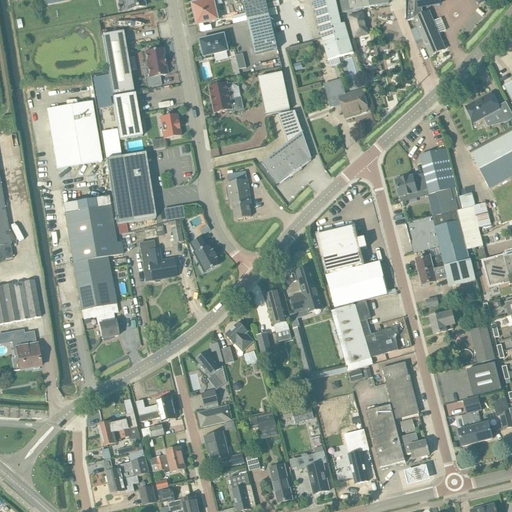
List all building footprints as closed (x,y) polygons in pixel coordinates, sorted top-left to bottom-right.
[(126,0),(128,10),(145,6),(143,0),(126,0)] [(193,7),(191,8),(193,15),(195,15),(197,25),(210,22),(211,30),(234,24),(232,16),(226,18),(224,12),(225,12),(223,4),(214,6),(212,0),(203,2),(203,1),(202,2),(202,3),(192,5),(193,7)] [(265,0),(242,0),(244,6),(247,22),(269,16),(266,1),(265,0)] [(341,14),(340,9),(338,9),(336,0),(300,0),(301,1),(305,0),(312,0),(319,31),(328,61),(354,53),(345,23),(342,24),(339,14),(341,14)] [(340,9),(341,14),(390,3),(388,0),(339,0),(341,9),(340,9)] [(439,0),(416,0),(418,9),(441,5),(439,0)] [(429,12),(414,18),(430,57),(445,49),(438,34),(433,22),(429,12)] [(353,40),(369,37),(363,14),(348,18),(353,40)] [(269,16),(247,22),(255,56),(278,50),(269,16)] [(127,59),(122,32),(100,36),(108,76),(111,96),(133,92),(129,70),(135,69),(133,58),(127,59)] [(230,43),(229,35),(224,36),(224,35),(217,37),(207,39),(200,41),(204,58),(205,57),(206,60),(212,58),(212,56),(228,52),(226,44),(230,43)] [(147,52),(145,52),(146,61),(149,78),(146,79),(148,88),(161,86),(161,84),(160,77),(161,76),(167,75),(166,73),(162,49),(147,52)] [(242,53),(235,55),(238,69),(246,67),(242,53)] [(303,69),(301,63),(292,65),(294,72),(303,69)] [(266,115),(290,110),(282,73),(258,78),(266,115)] [(108,76),(92,79),(96,100),(112,97),(111,96),(108,76)] [(341,90),(338,81),(324,85),(330,108),(333,107),(333,105),(341,103),(341,105),(345,118),(353,116),(353,114),(360,112),(361,112),(361,113),(363,113),(366,112),(368,111),(367,110),(368,110),(362,90),(351,94),(343,96),(341,90)] [(227,86),(227,84),(210,87),(214,105),(213,105),(215,114),(227,111),(227,113),(244,110),(241,98),(233,100),(230,85),(227,86)] [(483,118),(485,121),(488,127),(506,122),(511,118),(511,113),(506,102),(498,106),(491,93),(480,99),(481,101),(476,103),(476,102),(466,107),(474,123),(483,118)] [(134,95),(112,99),(119,140),(142,136),(134,95)] [(102,161),(92,102),(47,110),(57,169),(102,161)] [(278,185),(312,159),(295,111),(279,115),(289,142),(261,163),(278,185)] [(164,139),(180,136),(176,115),(160,118),(163,139),(164,139)] [(511,129),(470,152),(490,189),(511,176),(511,129)] [(461,209),(458,196),(446,149),(420,156),(424,173),(430,195),(435,194),(440,215),(457,211),(461,209)] [(106,160),(116,225),(155,219),(145,153),(106,160)] [(251,206),(247,180),(246,173),(228,175),(230,183),(227,183),(231,206),(233,206),(235,220),(251,217),(249,206),(251,206)] [(424,173),(412,176),(395,181),(400,197),(401,203),(430,195),(424,173)] [(0,260),(13,258),(10,245),(11,245),(0,182),(0,260)] [(472,192),(458,196),(461,209),(461,210),(473,207),(475,206),(472,192)] [(73,264),(108,257),(123,254),(121,242),(116,243),(110,205),(109,198),(63,205),(64,213),(73,264)] [(473,207),(478,229),(491,225),(485,204),(475,206),(473,207)] [(165,220),(183,219),(182,206),(164,207),(165,220)] [(405,222),(403,206),(393,208),(395,224),(405,222)] [(465,242),(481,238),(478,229),(473,207),(461,210),(461,209),(457,211),(465,242)] [(440,248),(465,242),(457,211),(440,215),(406,224),(413,253),(439,247),(440,248)] [(179,221),(170,223),(173,244),(182,242),(179,221)] [(324,271),(363,262),(361,250),(367,249),(364,238),(358,239),(355,225),(315,235),(324,271)] [(163,226),(155,228),(157,237),(164,236),(163,226)] [(201,238),(189,245),(194,253),(192,254),(203,274),(218,266),(214,259),(215,259),(211,252),(207,246),(206,247),(201,238)] [(452,265),(469,261),(467,250),(483,245),(481,238),(465,242),(440,248),(442,255),(431,258),(430,257),(415,261),(419,274),(452,265)] [(155,251),(153,242),(140,244),(141,247),(140,247),(146,282),(154,280),(154,281),(155,282),(159,281),(160,280),(159,279),(176,276),(173,260),(161,262),(159,250),(155,251)] [(484,249),(477,250),(479,258),(486,256),(484,249)] [(511,256),(505,258),(504,255),(497,257),(497,258),(483,261),(489,287),(503,284),(503,285),(510,283),(511,284),(511,256)] [(108,257),(73,264),(81,311),(82,311),(84,319),(97,317),(98,324),(101,339),(102,339),(103,341),(110,340),(109,338),(118,336),(115,321),(113,314),(118,313),(116,305),(117,304),(108,257)] [(429,284),(436,282),(448,279),(449,286),(474,280),(469,261),(452,265),(419,274),(421,285),(422,285),(424,287),(428,287),(429,284)] [(388,294),(380,262),(364,265),(363,262),(324,271),(325,274),(335,308),(388,294)] [(323,309),(321,303),(311,267),(296,271),(302,295),(290,298),(295,313),(306,309),(308,314),(323,309)] [(34,280),(0,286),(0,325),(41,317),(34,280)] [(274,325),(276,333),(289,330),(287,322),(279,291),(266,295),(274,325)] [(437,298),(426,301),(427,308),(438,306),(437,298)] [(377,341),(373,343),(366,320),(370,319),(365,302),(335,310),(331,312),(346,365),(345,365),(347,371),(373,365),(371,358),(398,350),(396,343),(395,343),(394,339),(397,333),(395,327),(379,332),(379,333),(375,335),(377,341)] [(434,335),(447,332),(453,330),(452,325),(455,325),(451,312),(429,317),(434,335)] [(234,345),(234,344),(243,353),(254,342),(246,333),(248,332),(239,322),(225,335),(234,345)] [(131,348),(140,346),(136,325),(126,327),(127,337),(123,337),(124,347),(131,346),(131,348)] [(347,371),(345,365),(313,373),(300,327),(293,329),(307,382),(347,371)] [(479,364),(495,360),(487,327),(471,331),(479,364)] [(267,333),(256,336),(262,357),(272,354),(267,333)] [(36,344),(16,348),(20,370),(41,367),(38,353),(37,354),(36,344)] [(230,348),(221,350),(225,364),(234,362),(230,348)] [(220,369),(207,352),(196,360),(210,377),(213,374),(222,386),(227,382),(222,367),(220,369)] [(254,352),(244,355),(247,365),(257,362),(254,352)] [(387,387),(411,381),(410,376),(409,376),(405,362),(382,368),(387,387)] [(473,397),(493,392),(501,390),(495,365),(494,364),(466,371),(471,389),(473,397)] [(369,369),(363,371),(365,380),(372,378),(369,369)] [(361,370),(349,373),(351,382),(363,379),(361,370)] [(289,381),(290,387),(287,387),(288,392),(302,390),(300,379),(289,381)] [(391,405),(394,419),(418,413),(411,384),(412,384),(411,381),(387,387),(391,405)] [(205,411),(219,407),(215,390),(201,394),(205,411)] [(151,414),(174,409),(171,398),(157,401),(158,405),(145,409),(143,401),(136,403),(139,417),(147,415),(151,414)] [(509,413),(507,404),(501,406),(503,414),(499,415),(503,430),(511,427),(511,421),(510,412),(509,413)] [(399,439),(394,419),(391,405),(366,412),(380,468),(405,462),(403,455),(411,453),(413,460),(429,456),(426,441),(418,443),(416,434),(401,437),(401,439),(399,439)] [(228,407),(219,409),(219,407),(205,411),(205,412),(199,414),(202,427),(231,420),(228,407)] [(147,415),(139,417),(141,423),(161,418),(162,422),(176,419),(174,409),(151,414),(147,415)] [(314,419),(311,409),(292,414),(295,424),(314,419)] [(473,427),(477,443),(493,439),(488,423),(481,424),(478,412),(470,414),(473,427)] [(137,427),(134,414),(126,415),(127,419),(112,423),(112,422),(98,426),(100,437),(118,432),(129,430),(129,429),(137,427)] [(473,427),(470,414),(462,416),(465,429),(458,430),(462,447),(477,443),(473,427)] [(276,429),(273,415),(249,420),(251,429),(259,428),(260,433),(276,429)] [(351,419),(352,425),(361,423),(359,417),(351,419)] [(233,422),(224,424),(226,431),(235,429),(233,422)] [(162,425),(142,430),(144,440),(164,436),(162,425)] [(118,432),(100,437),(103,447),(117,443),(122,442),(121,439),(129,438),(130,443),(136,441),(137,447),(117,452),(119,457),(129,454),(143,451),(137,428),(129,430),(118,432)] [(343,435),(348,455),(355,484),(368,481),(361,452),(369,450),(364,430),(343,435)] [(223,433),(204,437),(207,447),(210,447),(211,453),(210,453),(212,462),(229,458),(223,433)] [(150,460),(152,466),(183,459),(180,448),(166,451),(167,456),(150,460)] [(143,451),(129,454),(131,463),(118,466),(119,470),(106,473),(108,483),(136,477),(137,476),(137,477),(148,474),(143,451)] [(314,494),(329,490),(323,464),(326,463),(323,453),(314,455),(317,466),(307,468),(314,494)] [(242,455),(228,458),(231,467),(245,464),(242,455)] [(183,459),(152,466),(153,473),(163,470),(164,474),(185,469),(183,459)] [(284,465),(269,469),(278,503),(293,500),(284,465)] [(247,472),(246,467),(228,472),(230,476),(247,472)] [(250,485),(247,474),(230,478),(233,489),(232,489),(237,511),(239,511),(251,509),(250,508),(256,507),(251,485),(250,485)] [(136,477),(108,483),(111,494),(125,491),(126,493),(134,492),(133,485),(139,484),(137,477),(137,476),(136,477)] [(167,480),(156,483),(157,490),(168,488),(167,480)] [(153,487),(139,490),(142,505),(156,503),(153,487)] [(172,488),(157,491),(160,504),(175,500),(172,488)] [(181,511),(198,509),(195,497),(168,503),(169,511),(181,511)]
